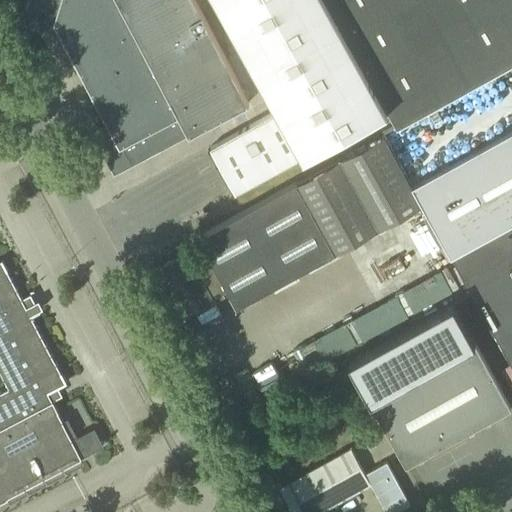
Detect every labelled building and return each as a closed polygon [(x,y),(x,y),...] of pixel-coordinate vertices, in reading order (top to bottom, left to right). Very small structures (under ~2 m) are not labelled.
[(87,86),(107,124),(92,131),(100,146),(104,143),(111,156),(107,158),(114,173),(189,133),(249,102),(207,23),(195,0),(29,0),(27,7),(40,32),(54,25),(87,86)] [(511,0),(218,0),(279,110),(211,148),(235,191),(388,108),(397,125),(511,60),(511,0)] [(450,254),(484,315),(511,364),(511,127),(411,183),(450,254)] [(178,282),(195,314),(216,302),(214,298),(228,290),(237,306),(335,251),(296,182),(199,236),(204,247),(190,255),(187,251),(163,264),(174,284),(178,282)] [(0,500),(82,457),(53,400),(52,400),(48,392),(67,382),(32,316),(36,313),(36,312),(31,314),(2,259),(0,259),(0,500)] [(511,406),(476,340),(454,301),(348,359),(406,464),(511,406)] [(286,350),(295,371),(350,348),(341,327),(286,350)] [(294,511),(318,511),(371,483),(365,472),(351,447),(280,487),(294,511)] [(371,483),(386,511),(393,511),(409,503),(386,461),(365,472),(371,483)]
